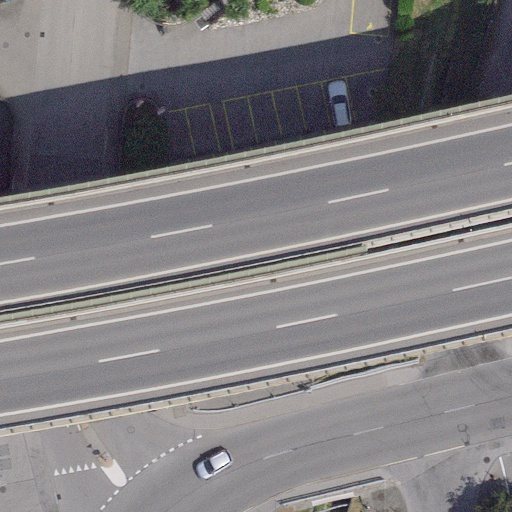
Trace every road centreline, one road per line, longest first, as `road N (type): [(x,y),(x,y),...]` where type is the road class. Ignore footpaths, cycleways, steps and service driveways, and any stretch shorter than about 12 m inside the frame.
road 1 (unclassified): [(76,0),(63,367),(128,511)]
road 2 (motorway): [(511,162),(0,263)]
road 3 (motorway): [(0,380),(511,280)]
road 4 (tertiary): [(168,511),(281,453),(511,396)]
